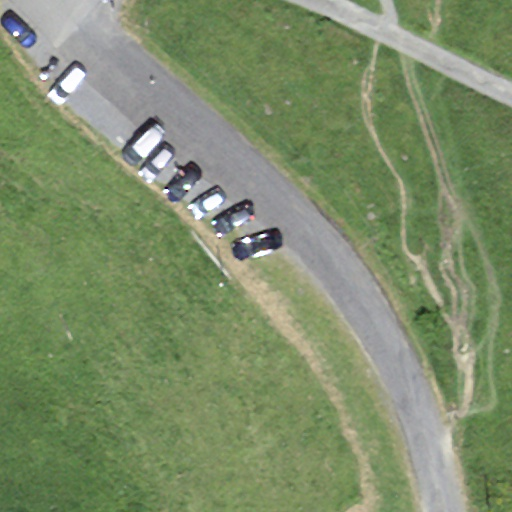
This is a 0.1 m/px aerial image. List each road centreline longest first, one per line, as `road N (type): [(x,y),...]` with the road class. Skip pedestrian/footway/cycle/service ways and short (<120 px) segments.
road 1 (unclassified): [(439,511),(416,414),(283,210),(69,0)]
road 2 (track): [(301,0),(511,102)]
